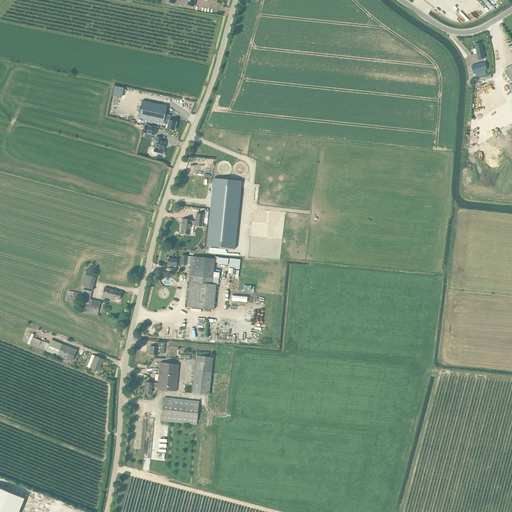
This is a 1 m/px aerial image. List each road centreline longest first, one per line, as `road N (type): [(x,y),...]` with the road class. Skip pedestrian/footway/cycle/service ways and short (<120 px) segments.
road 1 (unclassified): [(106,511),(128,340),(166,194),(234,0)]
road 2 (unclassified): [(399,0),(461,33),(511,9)]
